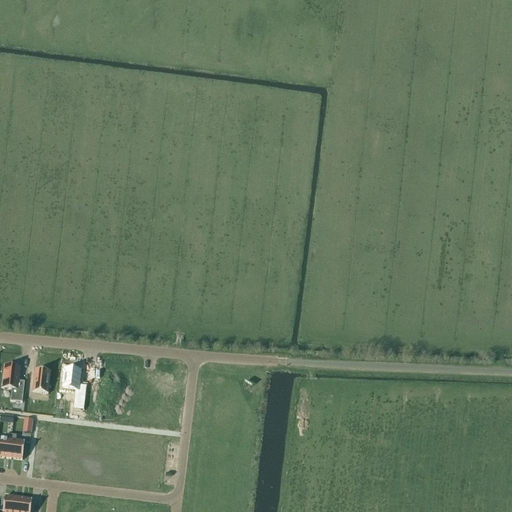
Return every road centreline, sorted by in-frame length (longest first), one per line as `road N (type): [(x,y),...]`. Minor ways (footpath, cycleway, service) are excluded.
road 1 (unclassified): [(511,371),(194,354)]
road 2 (unclassified): [(194,354),(0,336)]
road 3 (residential): [(194,354),(176,500)]
road 4 (residential): [(54,485),(176,500)]
